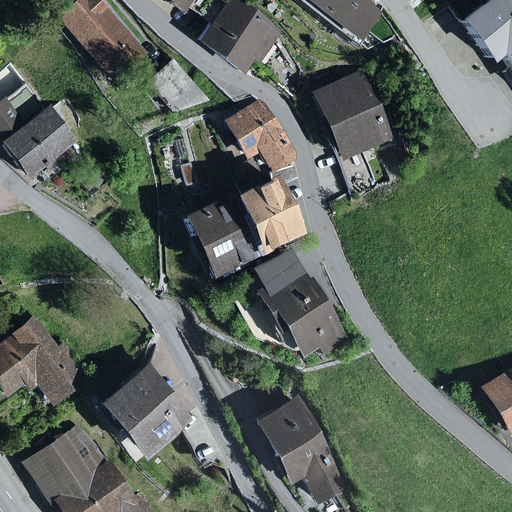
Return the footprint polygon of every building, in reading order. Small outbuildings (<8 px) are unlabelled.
[(152,56),(100,0),(85,0),(59,25),(117,88),(152,56)] [(212,19),(224,3),(220,0),(167,0),(184,13),(191,3),(212,19)] [(288,34),(240,0),(226,0),(224,3),(212,19),(200,41),(244,74),(249,65),(260,73),(288,34)] [(291,0),(348,42),(371,13),(362,0),(291,0)] [(511,0),(493,0),(462,22),(492,65),(502,58),(511,72),(511,0)] [(208,97),(171,66),(149,93),(186,124),(208,97)] [(391,141),(361,75),(313,97),(343,163),(391,141)] [(45,107),(21,126),(1,102),(0,103),(0,142),(31,181),(76,145),(45,107)] [(293,159),(254,102),(221,124),(249,164),(261,156),(272,173),(293,159)] [(311,236),(281,175),(242,194),(272,255),(311,236)] [(272,255),(242,194),(186,219),(198,246),(205,242),(215,264),(208,267),(215,284),(272,255)] [(353,339),(317,281),(309,285),(299,269),(263,292),(304,358),(317,351),(322,358),(353,339)] [(57,355),(32,315),(0,335),(0,389),(5,398),(34,380),(38,386),(31,390),(41,406),(87,377),(68,347),(57,355)] [(511,363),(484,382),(511,426),(511,363)] [(192,422),(149,365),(102,400),(145,457),(192,422)] [(331,451),(296,391),(250,417),(288,484),(303,475),(321,507),(337,498),(315,460),(331,451)] [(143,511),(75,425),(23,465),(59,511),(143,511)]
